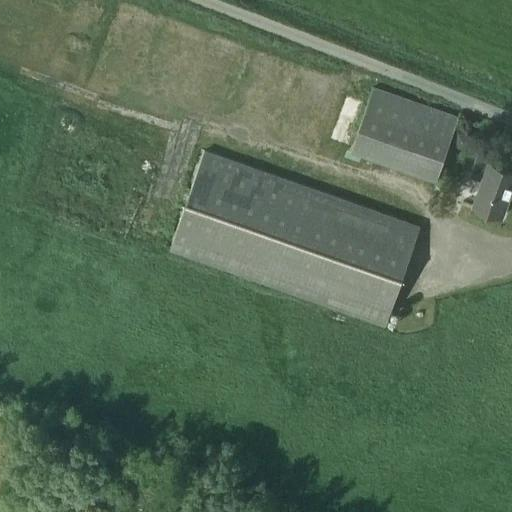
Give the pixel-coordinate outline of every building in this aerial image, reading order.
[(121,23),(137,25),(136,36),(152,38),(156,12),(124,7),(121,23)] [(148,76),(184,88),(203,31),(167,19),(148,76)] [(437,180),(459,117),(374,87),(352,150),(437,180)] [(473,136),(458,130),(452,145),(468,151),(473,136)] [(205,150),(170,250),(387,326),(421,226),(205,150)] [(511,190),(511,170),(489,162),(473,207),(503,217),(511,190)]
